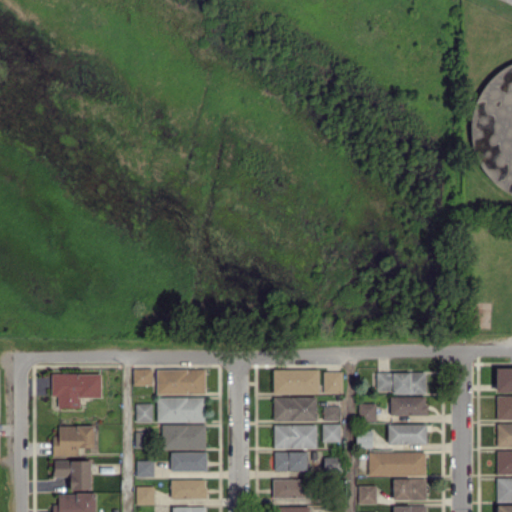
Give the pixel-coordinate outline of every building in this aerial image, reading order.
[(511,64),(489,78),(481,93),(489,106),(494,106),(503,88),(508,90),(509,114),(511,113),(511,64)] [(151,367),(132,368),(132,384),(151,384),(151,367)] [(511,391),(511,367),(495,368),(496,392),(511,391)] [(205,393),(204,368),(156,369),(156,394),(205,393)] [(318,368),(272,369),(272,394),(318,393),(318,368)] [(342,392),(341,370),(322,371),(323,393),(342,392)] [(425,392),(424,371),(375,372),(375,392),(425,392)] [(100,373),(51,372),(51,395),(57,395),(57,408),(80,408),(80,397),(100,397),(100,373)] [(511,418),(511,394),(495,395),(496,419),(511,418)] [(426,395),(389,396),(389,415),(426,415),(426,395)] [(204,421),(204,396),(156,396),(156,421),(204,421)] [(315,420),(315,396),(272,397),(272,421),(315,420)] [(375,403),(358,402),(357,420),(375,420),(375,403)] [(152,421),(151,403),(134,403),(135,421),(152,421)] [(339,420),(339,405),(322,405),(322,420),(339,420)] [(511,445),(511,422),(495,423),(496,446),(511,445)] [(205,449),(205,424),(161,423),(161,449),(205,449)] [(339,441),(340,423),(321,423),(321,441),(339,441)] [(425,423),(387,424),(387,443),(426,443),(425,423)] [(315,424),(273,424),(273,448),(316,447),(315,424)] [(94,447),(93,425),(57,425),(58,435),(51,435),(52,455),(78,455),(77,447),(94,447)] [(371,447),(371,429),(355,430),(355,447),(371,447)] [(134,447),(147,448),(148,431),(134,431),(134,447)] [(496,474),(511,473),(511,449),(496,450),(496,474)] [(206,452),(170,451),(170,470),(206,470),(206,452)] [(306,451),(273,451),(273,470),(306,470),(306,451)] [(425,475),(424,451),(367,452),(367,475),(425,475)] [(338,458),(326,457),(324,470),(337,471),(338,458)] [(69,489),(89,489),(90,460),(53,460),(53,476),(69,476),(69,489)] [(135,475),(153,476),(153,460),(136,460),(135,475)] [(511,476),(495,477),(496,499),(511,498),(511,476)] [(425,499),(425,477),(392,478),(392,500),(425,499)] [(206,479),(170,478),(170,497),(205,498),(206,479)] [(272,478),(272,497),(306,497),(306,479),(272,478)] [(375,484),(357,485),(357,503),(375,503),(375,484)] [(153,485),(135,486),(136,504),(153,503),(153,485)] [(51,511),(94,511),(95,493),(57,493),(57,504),(52,504),(51,511)]
